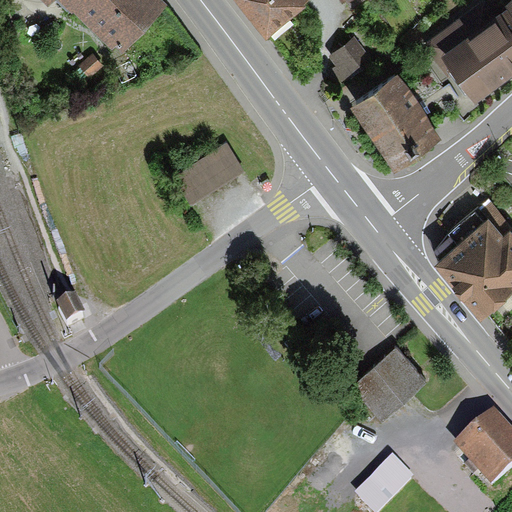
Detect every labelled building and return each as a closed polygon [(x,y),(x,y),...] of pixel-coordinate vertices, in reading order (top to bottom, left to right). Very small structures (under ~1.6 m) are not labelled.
[(145,0),(40,0),(49,8),(56,0),(71,0),(78,6),(72,13),(113,52),(120,46),(125,50),(160,14),(145,0)] [(245,0),(268,29),(305,0),(245,0)] [(455,66),(477,93),(511,67),(511,3),(500,12),(491,0),(481,0),(425,41),(448,75),(455,66)] [(339,62),(329,69),(339,82),(371,58),(354,35),(331,51),(339,62)] [(395,65),(350,98),(394,161),(440,128),(395,65)] [(227,134),(174,169),(192,196),(245,162),(227,134)] [(461,231),(438,250),(482,303),(511,277),(511,224),(510,222),(505,227),(479,197),(452,220),(461,231)] [(399,341),(355,380),(383,411),(427,372),(399,341)] [(511,434),(491,411),(458,441),(492,478),(511,460),(511,434)] [(363,511),(389,511),(417,486),(398,466),(357,505),(363,511)]
